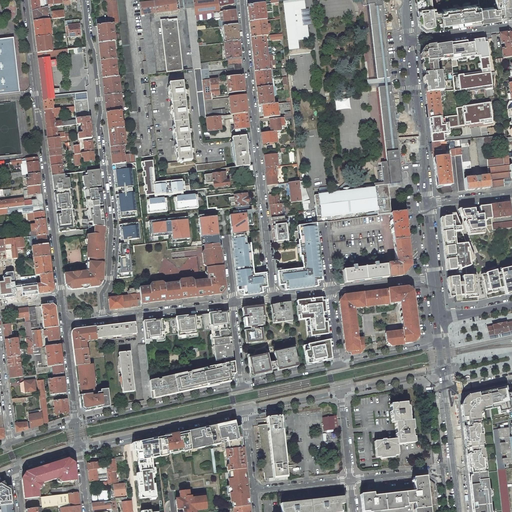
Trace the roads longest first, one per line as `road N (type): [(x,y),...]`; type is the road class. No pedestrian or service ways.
road 1 (residential): [(83,0),(110,227),(104,319)]
road 2 (residential): [(238,0),(273,299)]
road 3 (residential): [(60,297),(25,0)]
road 4 (residential): [(241,386),(75,423)]
road 5 (residential): [(79,447),(243,412)]
road 6 (residential): [(411,39),(429,202)]
road 7 (residential): [(104,319),(233,303)]
road 8 (residential): [(451,388),(465,511)]
